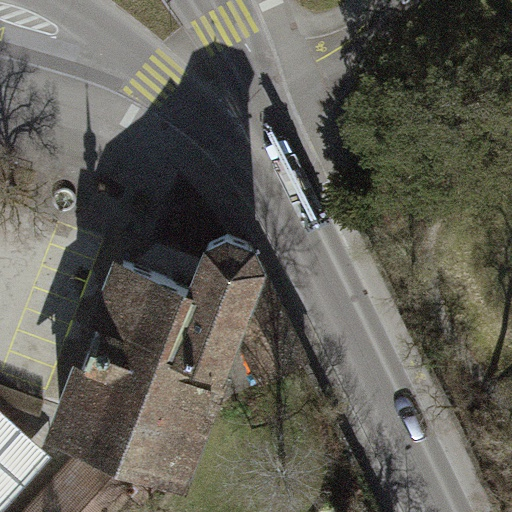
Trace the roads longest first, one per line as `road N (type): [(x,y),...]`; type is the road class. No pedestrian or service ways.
road 1 (tertiary): [(447,511),(266,146)]
road 2 (tertiary): [(73,0),(163,76),(266,146)]
road 3 (residential): [(266,146),(316,123),(410,0)]
road 4 (tertiary): [(266,146),(216,32),(193,0)]
